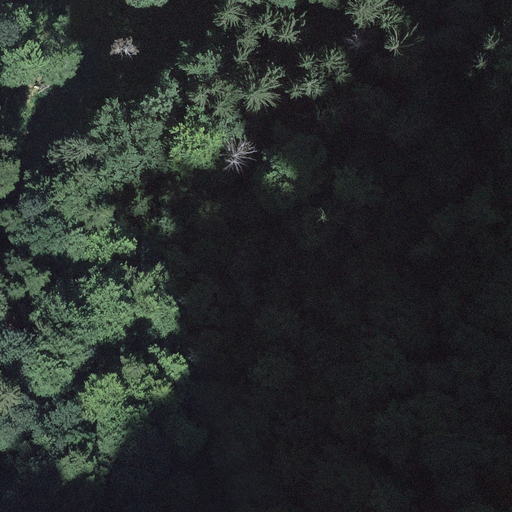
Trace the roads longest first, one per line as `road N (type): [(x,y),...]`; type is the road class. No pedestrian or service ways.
road 1 (motorway): [(341,511),(74,0)]
road 2 (motorway): [(0,314),(104,511)]
